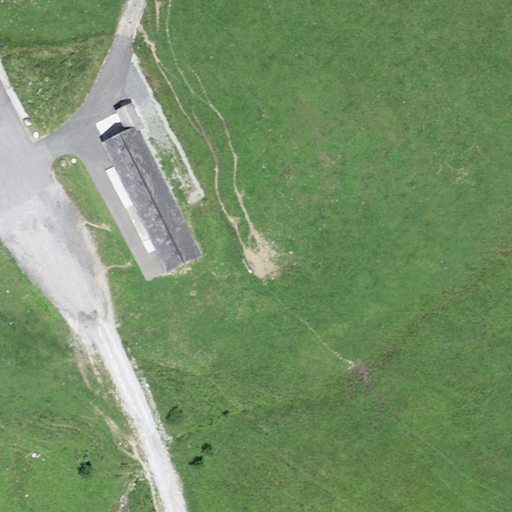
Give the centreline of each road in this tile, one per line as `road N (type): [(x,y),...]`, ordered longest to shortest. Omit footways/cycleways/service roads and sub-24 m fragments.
road 1 (unclassified): [(176,511),(91,287),(0,99)]
road 2 (track): [(36,170),(98,111),(145,0)]
